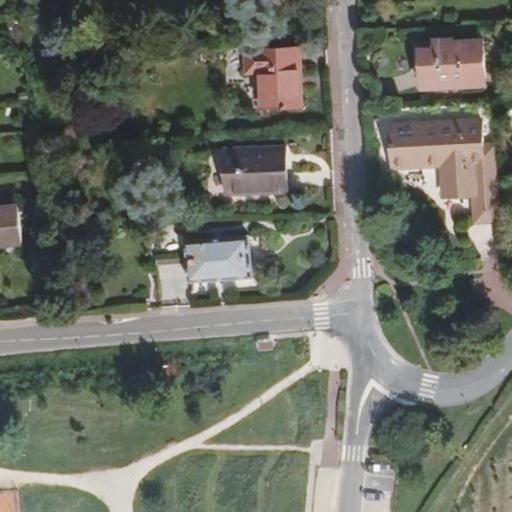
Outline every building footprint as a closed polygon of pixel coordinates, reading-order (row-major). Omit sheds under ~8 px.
[(486,85),(483,41),(455,42),(454,39),(438,40),(437,43),(422,43),(425,87),(486,85)] [(304,107),(301,48),(247,52),(248,73),(261,73),(263,108),(304,107)] [(479,223),(504,221),(499,160),(485,160),(483,120),(393,124),(395,166),(445,163),(447,196),(476,194),(479,223)] [(281,171),(281,149),(227,149),(227,194),(286,194),(286,171),(281,171)] [(18,206),(0,208),(0,243),(22,241),(18,206)] [(253,275),(250,241),(189,245),(192,279),(253,275)] [(57,402),(20,403),(22,443),(62,440),(57,402)]
